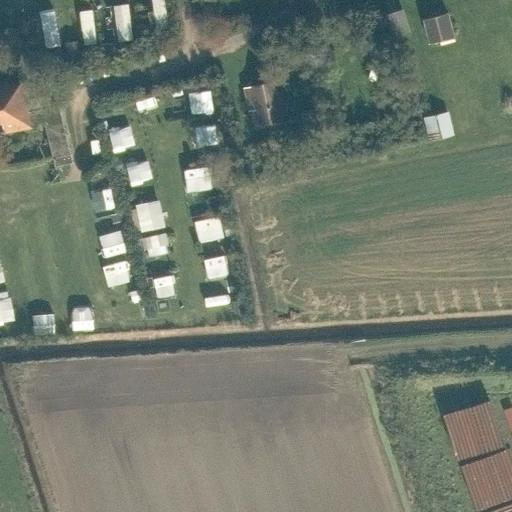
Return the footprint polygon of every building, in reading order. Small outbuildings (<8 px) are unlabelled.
[(371,12),(368,20),(371,27),(375,29),(381,30),(387,24),(392,39),(411,32),(403,8),(384,15),(379,11),(371,12)] [(448,12),(422,19),(428,42),(454,36),(448,12)] [(386,30),(371,34),(374,45),(389,41),(386,30)] [(0,132),(45,124),(54,166),(71,162),(58,105),(30,111),(24,81),(8,85),(7,80),(0,81),(0,132)] [(274,81),(243,87),(248,111),(256,109),(259,123),(280,119),(274,81)] [(316,108),(300,111),(303,127),(319,124),(316,108)] [(448,111),(423,117),(428,140),(454,135),(448,111)] [(138,289),(129,291),(132,301),(140,298),(138,289)]
